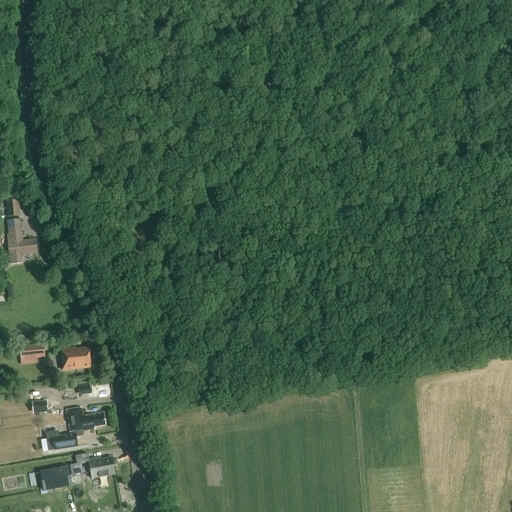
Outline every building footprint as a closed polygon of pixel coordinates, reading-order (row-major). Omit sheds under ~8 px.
[(18,201),(7,202),(8,218),(20,217),(18,201)] [(20,220),(8,221),(9,235),(7,235),(8,243),(9,258),(9,263),(23,262),(22,257),(22,254),(36,253),(35,240),(22,241),(20,220)] [(45,358),(43,344),(19,347),(20,361),(45,358)] [(90,368),(88,348),(75,350),(74,348),(60,349),(62,370),(90,368)] [(33,413),(46,411),(45,403),(32,404),(33,413)] [(93,427),(105,425),(103,413),(82,416),(81,408),(66,411),(69,432),(80,430),(80,431),(94,429),(93,427)] [(75,435),(58,437),(57,430),(45,432),(48,451),(77,446),(75,435)] [(88,460),(87,454),(74,456),(76,464),(69,465),(71,477),(90,474),(91,479),(115,474),(112,458),(100,460),(100,458),(88,460)] [(43,492),(71,486),(68,467),(39,472),(43,492)]
